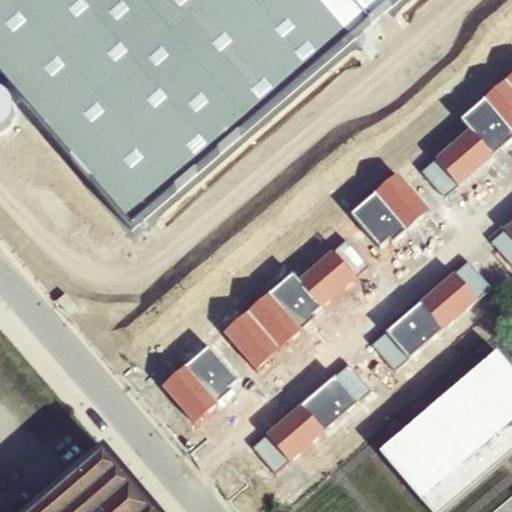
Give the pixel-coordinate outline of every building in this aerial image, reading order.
[(0,0),(0,76),(132,228),(396,0),(0,0)] [(422,171),(445,199),(511,141),(511,75),(460,120),(469,131),(422,171)] [(388,238),(393,244),(431,213),(400,175),(353,214),(379,246),(388,238)] [(511,225),(492,243),(511,267),(511,225)] [(224,334),(258,372),(316,321),(312,316),(357,277),(334,252),(299,282),(294,276),(271,296),(269,294),(224,334)] [(372,345),(395,372),(492,289),(470,262),(372,345)] [(163,390),(195,427),(233,392),(230,389),(238,381),(209,348),(163,390)] [(381,454),(429,511),(451,511),(511,462),(511,357),(507,351),(381,454)] [(255,448),(277,474),(370,394),(347,368),(255,448)] [(35,511),(158,511),(107,452),(35,511)]
